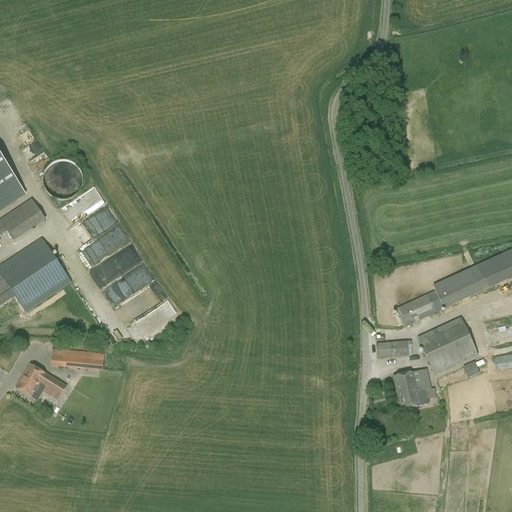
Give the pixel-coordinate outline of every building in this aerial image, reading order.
[(0,212),(26,196),(0,157),(0,212)] [(41,167),(50,202),(85,194),(76,159),(41,167)] [(0,306),(14,298),(25,315),(71,284),(42,240),(0,267),(0,306)] [(488,290),(511,279),(511,250),(432,287),(434,292),(395,311),(403,329),(443,311),(488,290)] [(478,357),(460,319),(416,339),(434,377),(478,357)] [(408,358),(407,343),(375,345),(377,360),(408,358)] [(52,350),(50,368),(99,372),(102,373),(104,355),(52,350)] [(511,354),(495,356),(497,371),(511,368),(511,354)] [(476,363),(463,367),(467,379),(480,375),(476,363)] [(15,390),(31,399),(37,403),(42,394),(57,403),(66,388),(30,366),(15,390)] [(410,410),(420,408),(428,406),(427,401),(436,399),(434,390),(431,390),(426,371),(393,379),(400,412),(410,410)] [(83,376),(82,384),(91,385),(93,378),(83,376)]
